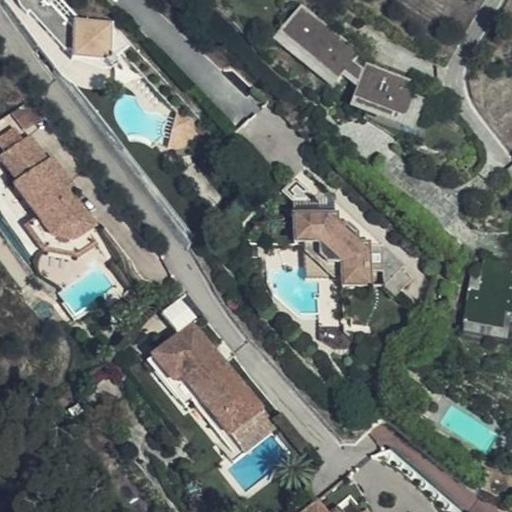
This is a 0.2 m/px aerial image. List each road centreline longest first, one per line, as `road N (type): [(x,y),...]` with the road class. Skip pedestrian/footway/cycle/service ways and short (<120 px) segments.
road 1 (residential): [(0,27),(135,194),(189,284),(335,459)]
road 2 (residential): [(492,0),(456,67),(460,94),(497,154)]
